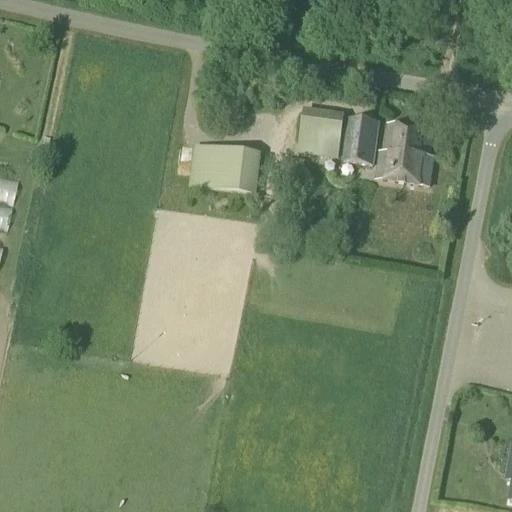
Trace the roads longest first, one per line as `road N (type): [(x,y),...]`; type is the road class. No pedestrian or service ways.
road 1 (unclassified): [(501,102),(0,4)]
road 2 (unclassified): [(419,511),(501,102)]
